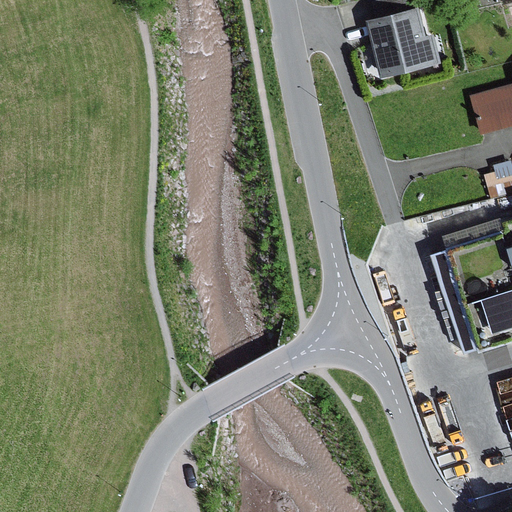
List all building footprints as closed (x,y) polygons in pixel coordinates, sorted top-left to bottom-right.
[(377,19),(367,22),(381,79),(441,64),(434,35),(426,37),(419,8),(416,9),(413,0),(377,0),(372,1),(377,19)] [(511,84),(470,96),(481,136),(511,126),(511,84)] [(511,160),(487,168),(496,196),(511,190),(511,160)] [(511,217),(499,221),(503,234),(447,251),(431,255),(462,349),(476,345),(478,354),(511,341),(511,217)] [(503,234),(499,221),(442,237),(447,251),(503,234)]
